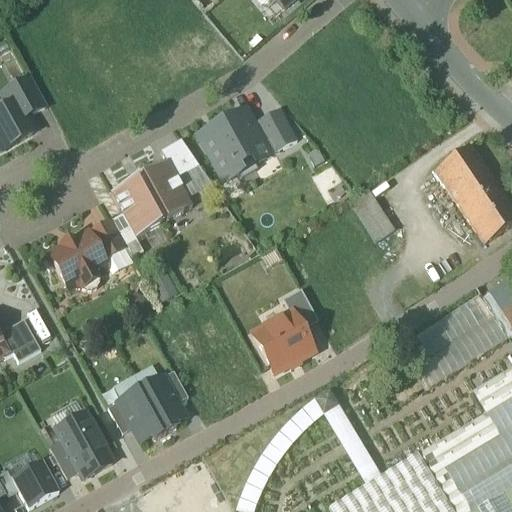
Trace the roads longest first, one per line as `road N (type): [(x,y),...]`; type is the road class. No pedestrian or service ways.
road 1 (residential): [(511,255),(354,360),(83,511)]
road 2 (residential): [(334,0),(212,95),(0,220)]
road 3 (residential): [(511,124),(415,21)]
